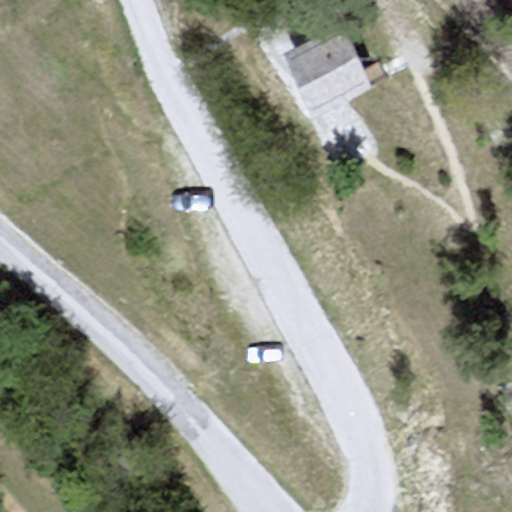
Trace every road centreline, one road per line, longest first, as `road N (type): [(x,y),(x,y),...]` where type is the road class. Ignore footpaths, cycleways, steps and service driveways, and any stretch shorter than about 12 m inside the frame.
road 1 (unclassified): [(366,511),(372,476),(353,415),(174,92),(136,0)]
road 2 (unclassified): [(0,235),(182,404),(268,511)]
road 3 (track): [(416,0),(511,136)]
